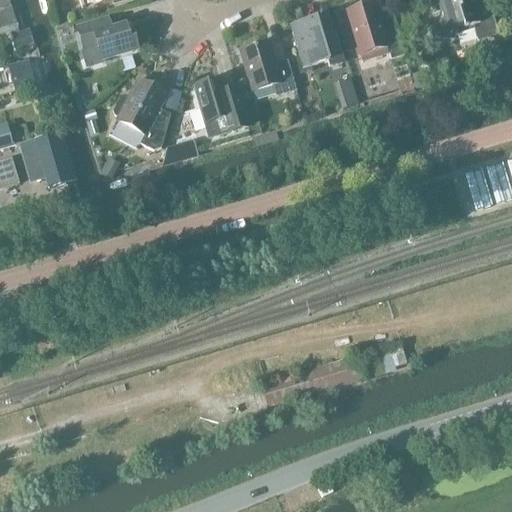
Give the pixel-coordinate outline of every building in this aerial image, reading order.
[(0,0),(0,38),(9,36),(19,33),(8,0),(0,0)] [(445,20),(439,22),(444,38),(456,35),(453,26),(463,23),(464,28),(472,26),(477,41),(497,35),(487,2),(474,6),(472,0),(447,0),(439,2),(445,20)] [(387,47),(391,59),(403,55),(395,29),(384,32),(375,3),(344,12),(357,56),(387,47)] [(111,30),(108,19),(100,21),(77,28),(84,51),(88,65),(101,61),(137,50),(130,25),(111,31),(111,30)] [(295,58),(300,74),(312,71),(311,67),(327,62),(329,67),(343,62),(333,32),(321,36),(316,20),(291,28),(299,57),(295,58)] [(9,36),(14,55),(33,49),(28,30),(27,30),(9,36)] [(486,45),(492,62),(504,59),(499,42),(486,45)] [(240,51),(252,92),(272,86),(276,97),(296,91),(289,68),(277,72),(269,43),(240,51)] [(17,96),(32,91),(33,91),(24,62),(8,67),(17,96)] [(144,136),(140,145),(153,152),(161,149),(170,116),(159,110),(167,96),(158,91),(158,87),(155,84),(150,83),(147,85),(138,80),(128,98),(125,96),(121,97),(113,112),(114,116),(118,118),(116,121),(144,136)] [(205,124),(207,133),(215,137),(248,127),(237,89),(224,93),(220,80),(194,87),(205,124)] [(0,151),(13,147),(7,125),(0,127),(0,151)] [(58,134),(34,141),(34,142),(48,191),(72,184),(58,134)] [(0,191),(18,186),(11,161),(0,164),(0,191)] [(364,356),(368,369),(371,377),(407,365),(401,344),(364,356)] [(261,386),(268,410),(367,380),(360,356),(261,386)]
